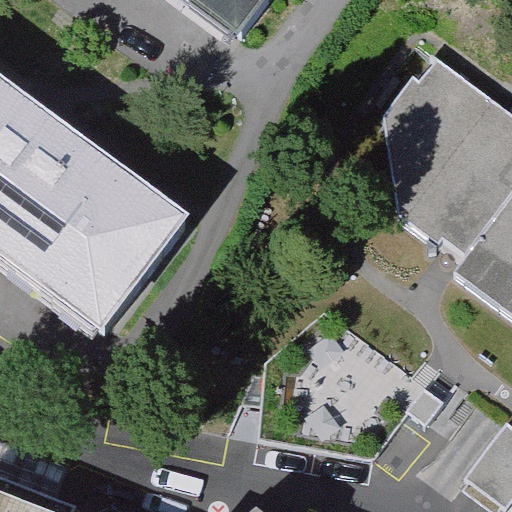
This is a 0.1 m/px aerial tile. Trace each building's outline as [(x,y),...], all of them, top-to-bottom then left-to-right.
[(173,0),(239,49),(276,0),(173,0)] [(511,110),(437,56),(419,75),(413,71),(385,111),(398,210),(436,240),(444,234),(453,242),(465,250),(454,266),(511,311),(511,110)] [(0,82),(0,265),(105,341),(192,222),(0,82)] [(465,486),(506,511),(509,511),(511,507),(511,436),(500,429),(465,486)] [(233,511),(90,511),(0,478),(0,511),(281,511),(257,492),(233,511)]
